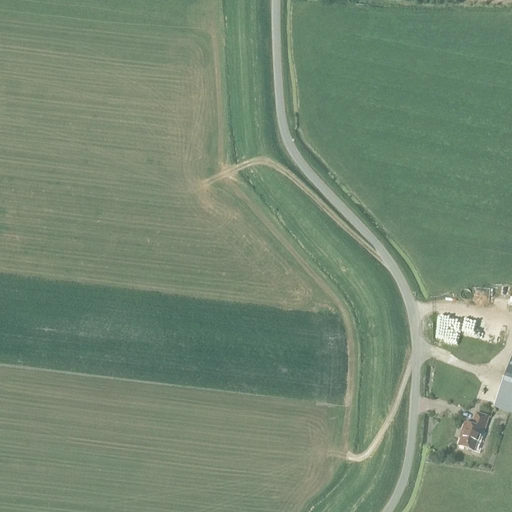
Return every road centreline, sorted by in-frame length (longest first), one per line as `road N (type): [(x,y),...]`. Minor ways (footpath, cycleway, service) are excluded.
road 1 (unclassified): [(387,511),(404,475),(414,404),(410,297),(396,268),(291,150),(278,106),(277,0)]
road 2 (track): [(345,458),(362,458),(370,448),(417,356),(495,375)]
road 3 (track): [(226,173),(249,161),(273,164),(396,268)]
